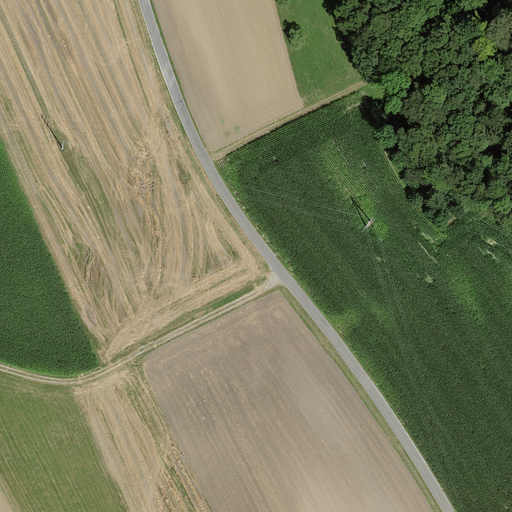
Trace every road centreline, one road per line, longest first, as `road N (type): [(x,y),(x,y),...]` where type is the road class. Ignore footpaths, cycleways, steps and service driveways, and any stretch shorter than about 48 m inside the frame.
road 1 (unclassified): [(142,0),(215,179),(366,382),(447,511)]
road 2 (track): [(511,217),(462,178),(413,116),(350,0)]
